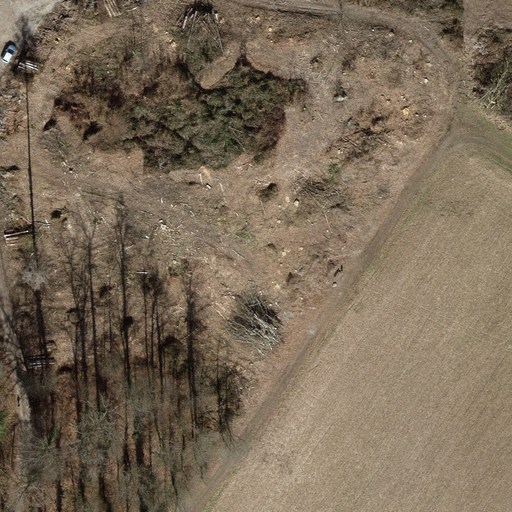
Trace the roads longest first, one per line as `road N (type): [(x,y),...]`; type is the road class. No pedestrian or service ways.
road 1 (track): [(162,511),(457,84),(511,122)]
road 2 (track): [(17,511),(27,477),(27,405),(0,281)]
road 3 (track): [(284,0),(349,15),(457,84)]
road 4 (track): [(0,107),(70,0)]
